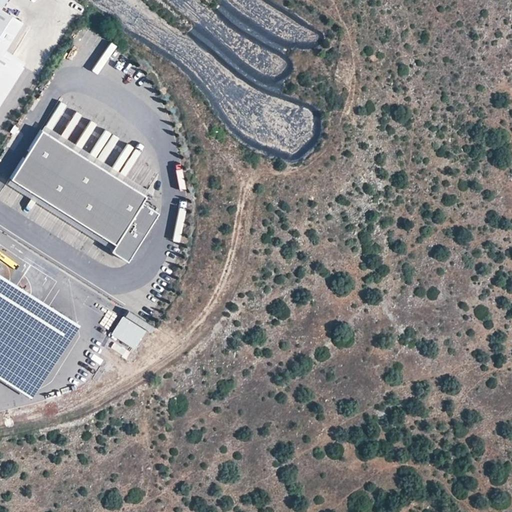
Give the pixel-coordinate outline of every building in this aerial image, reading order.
[(0,14),(0,99),(18,70),(0,58),(0,52),(17,25),(0,14)] [(127,261),(158,212),(142,202),(146,195),(40,128),(9,177),(115,244),(111,251),(127,261)] [(0,272),(0,287),(55,322),(76,336),(82,325),(0,272)] [(55,322),(0,287),(0,361),(21,375),(55,322)] [(143,332),(121,319),(113,332),(134,346),(143,332)] [(55,322),(21,375),(43,388),(76,336),(55,322)] [(126,359),(130,352),(117,344),(113,351),(126,359)] [(0,376),(36,399),(43,388),(21,375),(0,361),(0,376)]
